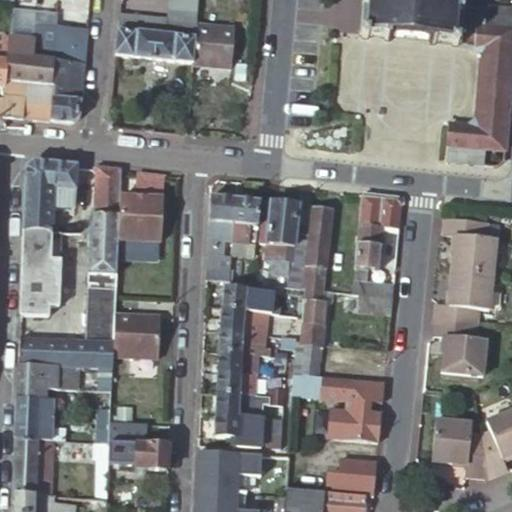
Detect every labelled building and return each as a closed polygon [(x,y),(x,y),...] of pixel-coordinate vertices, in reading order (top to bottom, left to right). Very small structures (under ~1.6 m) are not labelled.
[(176,0),(176,12),(195,13),(196,0),(176,0)] [(360,0),(358,36),(361,37),(361,39),(364,39),(367,39),(367,37),(383,39),(383,41),(390,42),(390,39),(428,43),(428,45),(435,45),(436,43),(451,45),(451,47),(457,47),(457,45),(460,46),(463,0),(360,0)] [(504,152),(511,56),(511,8),(476,6),(472,50),(478,57),(473,121),(465,127),(448,126),(444,164),(482,168),(483,150),(504,152)] [(53,15),(11,11),(9,34),(8,39),(4,84),(51,89),(54,62),(56,62),(57,57),(57,51),(49,50),(51,27),(53,15)] [(117,17),(116,20),(113,57),(191,65),(194,30),(194,28),(195,13),(176,12),(175,23),(117,17)] [(77,119),(86,31),(51,27),(49,50),(57,51),(57,57),(56,62),(54,62),(51,89),(48,123),(70,125),(77,119)] [(194,28),(194,30),(191,65),(191,68),(228,71),(231,31),(194,28)] [(8,39),(9,34),(2,33),(1,39),(0,38),(0,86),(2,87),(4,87),(4,84),(8,39)] [(51,89),(4,84),(4,87),(2,87),(0,112),(0,117),(21,120),(24,94),(29,95),(26,121),(48,123),(51,89)] [(25,170),(19,318),(48,319),(48,312),(59,312),(61,236),(51,235),(52,210),(53,188),(69,190),(76,191),(76,168),(32,163),(25,170)] [(121,172),(96,170),(94,215),(91,215),(88,275),(115,277),(117,241),(119,198),(121,172)] [(53,188),(52,210),(68,211),(69,190),(53,188)] [(361,197),(353,269),(366,271),(376,272),(380,229),(398,231),(400,207),(396,201),(361,197)] [(163,200),(119,198),(117,241),(161,243),(163,200)] [(210,198),(206,269),(228,272),(229,259),(223,258),(225,226),(231,227),(234,201),(210,198)] [(259,204),(234,201),(231,227),(230,244),(254,247),(259,204)] [(293,250),(296,226),(298,208),(269,204),(264,247),(281,249),(280,263),(291,265),(292,250),(293,250)] [(303,291),(301,324),(322,326),(324,305),(320,305),(331,212),(313,210),(303,291)] [(451,273),(491,277),(495,241),(485,240),(486,225),(444,221),(443,237),(451,238),(455,238),(454,252),(452,252),(451,273)] [(290,277),(288,290),(301,291),(307,227),(296,226),(293,250),(292,250),(291,265),(290,277)] [(235,259),(252,261),(254,247),(230,244),(229,259),(234,259),(235,259)] [(263,262),(270,262),(280,263),(281,249),(264,247),(263,262)] [(269,276),(290,277),(291,265),(280,263),(270,262),(269,276)] [(206,269),(206,281),(227,283),(228,272),(206,269)] [(353,269),(352,283),(365,284),(366,271),(353,269)] [(436,306),(435,322),(477,327),(478,313),(488,314),(491,277),(451,273),(448,294),(450,294),(449,308),(444,307),(436,306)] [(115,277),(88,275),(87,283),(115,285),(115,277)] [(350,296),(358,297),(391,301),(392,287),(365,284),(352,283),(350,296)] [(87,288),(84,342),(92,342),(93,335),(113,335),(114,314),(114,298),(115,289),(87,288)] [(261,293),(223,289),(220,310),(258,315),(261,293)] [(281,315),(293,316),(295,296),(282,295),(281,315)] [(356,315),(389,318),(391,301),(358,297),(356,315)] [(258,315),(220,310),(217,333),(255,336),(258,315)] [(160,317),(114,314),(113,335),(112,356),(158,358),(160,317)] [(291,327),(292,321),(276,320),(276,317),(264,316),(258,315),(255,336),(256,336),(283,338),(297,339),(299,340),(300,328),(291,327)] [(477,327),(435,322),(433,339),(441,339),(446,340),(445,354),(443,354),(441,375),(482,379),(486,342),(475,342),(477,327)] [(296,350),(296,356),(294,376),(315,378),(322,326),(301,324),(300,328),(299,340),(297,339),(296,350)] [(216,354),(255,356),(256,336),(255,336),(217,333),(216,354)] [(18,341),(17,365),(56,366),(76,366),(98,367),(111,367),(112,356),(113,335),(93,335),(92,342),(84,342),(18,341)] [(282,349),(296,350),(297,339),(283,338),(282,349)] [(254,377),(255,356),(216,354),(215,376),(254,377)] [(17,365),(17,389),(35,390),(35,381),(56,381),(56,366),(17,365)] [(35,381),(35,390),(75,391),(76,366),(56,366),(56,381),(35,381)] [(110,384),(111,367),(98,367),(98,383),(110,384)] [(215,376),(214,396),(237,397),(251,398),(253,398),(254,377),(215,376)] [(315,378),(294,376),(292,397),(346,402),(345,412),(330,411),(327,441),(377,446),(380,416),(367,415),(368,405),(381,406),(382,385),(315,378)] [(17,389),(15,441),(51,443),(61,443),(62,430),(50,430),(51,415),(62,415),(62,403),(51,403),(51,401),(35,400),(35,390),(17,389)] [(273,390),(272,399),(284,401),(284,391),(273,390)] [(109,423),(110,392),(90,392),(88,444),(91,444),(107,445),(109,423)] [(237,397),(214,396),(214,418),(236,419),(237,397)] [(237,397),(236,419),(249,420),(251,398),(237,397)] [(270,399),(268,422),(267,429),(281,431),(283,407),(272,406),(272,399),(270,399)] [(490,435),(481,439),(487,482),(508,474),(504,466),(503,462),(511,458),(511,414),(486,425),(490,435)] [(236,419),(214,418),(212,439),(229,439),(235,440),(236,419)] [(229,439),(228,449),(256,450),(257,421),(249,420),(236,419),(235,440),(229,439)] [(146,426),(109,423),(107,445),(145,447),(146,426)] [(487,482),(481,439),(470,438),(471,427),(436,424),(432,465),(452,467),(452,466),(466,467),(466,471),(465,480),(487,482)] [(281,431),(267,429),(265,450),(279,451),(281,431)] [(15,441),(12,496),(49,498),(51,443),(15,441)] [(107,445),(91,444),(90,462),(93,462),(92,501),(105,502),(106,466),(107,445)] [(145,447),(107,445),(106,466),(119,466),(119,468),(134,468),(134,471),(167,473),(168,448),(145,447)] [(287,458),(252,457),(252,473),(286,475),(287,458)] [(329,459),(325,494),(372,499),(375,464),(329,459)] [(285,490),(284,507),(322,510),(323,499),(323,494),(285,490)] [(12,496),(11,511),(48,511),(49,506),(50,498),(49,498),(12,496)] [(323,499),(322,510),(321,511),(362,511),(363,503),(323,499)]
